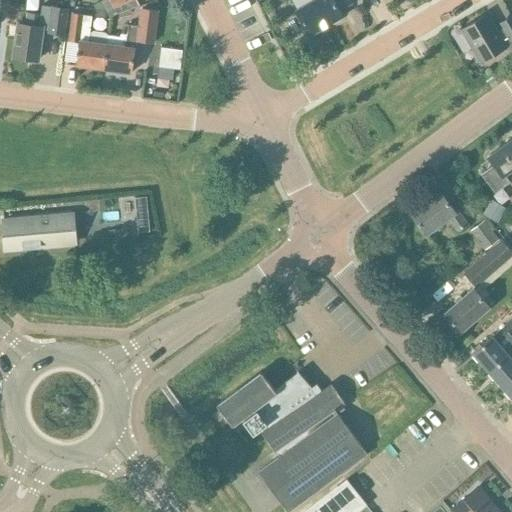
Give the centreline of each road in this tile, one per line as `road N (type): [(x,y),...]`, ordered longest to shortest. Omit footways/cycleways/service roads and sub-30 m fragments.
road 1 (residential): [(511,462),(323,236)]
road 2 (residential): [(265,119),(0,91)]
road 3 (unclassified): [(105,377),(323,236)]
road 4 (residential): [(323,236),(511,91)]
road 5 (residential): [(265,119),(461,0)]
road 6 (residential): [(265,119),(207,0)]
road 7 (residential): [(323,236),(265,119)]
